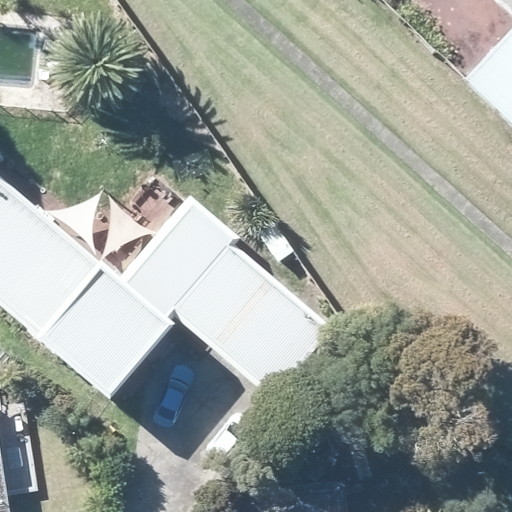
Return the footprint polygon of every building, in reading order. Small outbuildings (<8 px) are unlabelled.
[(511,0),(496,0),(511,14),(511,35),(470,79),(511,120),(511,0)] [(203,168),(226,199),(246,186),(223,155),(203,168)] [(194,203),(190,209),(124,286),(0,181),(0,297),(118,397),(148,362),(178,327),(170,320),(178,310),(280,396),(332,333),(232,248),(239,240),(194,203)] [(0,346),(0,376),(2,378),(16,361),(0,346)] [(10,511),(8,493),(0,440),(0,511),(10,511)] [(351,511),(349,483),(232,493),(233,511),(351,511)]
